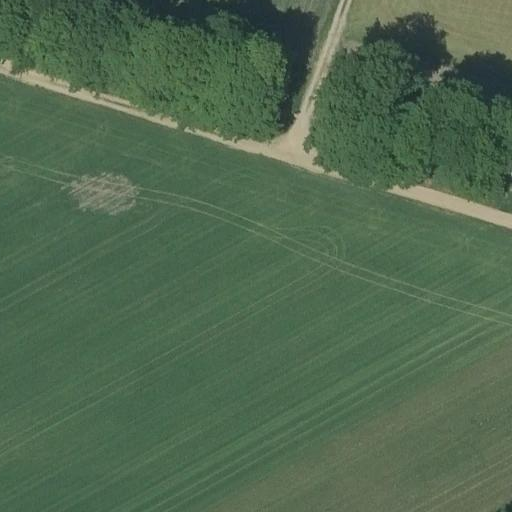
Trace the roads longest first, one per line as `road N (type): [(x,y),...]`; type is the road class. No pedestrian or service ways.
road 1 (track): [(300,116),(511,180)]
road 2 (track): [(343,0),(300,116)]
